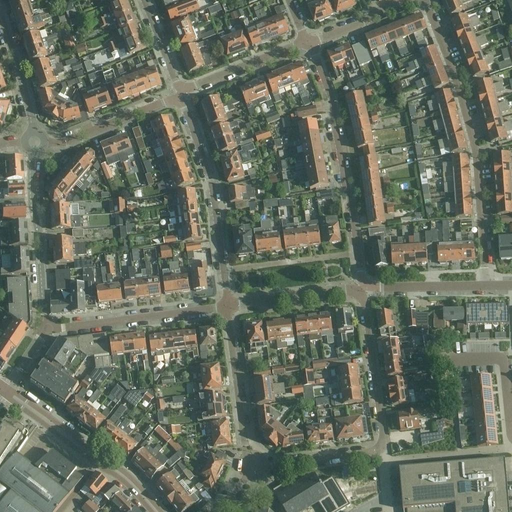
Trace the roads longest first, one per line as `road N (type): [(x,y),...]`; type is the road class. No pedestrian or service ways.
road 1 (residential): [(484,284),(474,143),(425,0)]
road 2 (residential): [(357,293),(380,447),(249,468)]
road 3 (residential): [(307,41),(330,98),(355,252)]
road 4 (residential): [(4,390),(118,473),(154,511)]
road 5 (tertiary): [(44,328),(33,143)]
road 6 (residential): [(227,306),(44,328)]
road 7 (residential): [(176,101),(215,198),(223,272)]
road 8 (residential): [(227,306),(249,468)]
road 9 (residential): [(33,143),(62,142),(176,101)]
road 10 (residential): [(181,87),(307,41)]
road 11 (residential): [(223,272),(355,252)]
road 12 (residential): [(227,306),(357,293)]
road 13 (tertiary): [(33,143),(0,18)]
